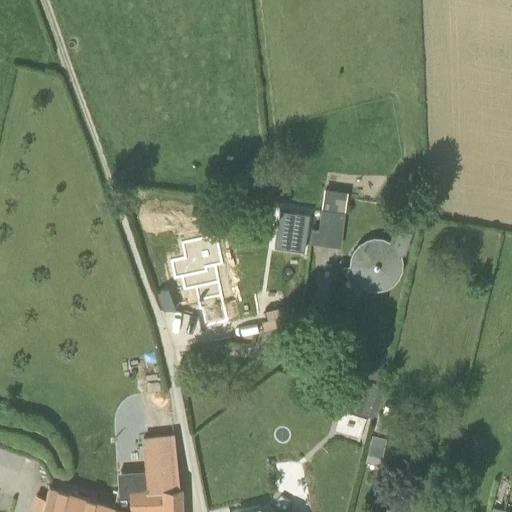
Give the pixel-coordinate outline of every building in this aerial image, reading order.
[(339,247),(347,191),(323,189),(316,228),(310,227),(308,243),(339,247)] [(309,212),(279,207),(274,245),(304,249),(309,212)] [(366,238),(364,239),(362,240),(360,241),(359,243),(357,245),(356,246),(354,248),(353,250),(352,252),(351,255),(351,257),(350,259),(350,261),(350,264),(350,266),(351,268),(351,270),(352,272),(353,274),(354,276),(355,278),(357,279),(358,281),(360,282),(362,283),(369,287),(372,287),(374,287),(376,288),(378,287),(381,287),(383,287),(385,286),(389,284),(391,283),(393,281),(394,280),(396,278),(397,276),(398,274),(399,272),(400,270),(401,268),(401,265),(401,263),(401,261),(401,259),(401,257),(400,254),(403,253),(409,231),(392,226),(387,240),(385,238),(382,238),(380,237),(377,237),(374,237),(372,237),(369,237),(366,238)] [(177,290),(181,309),(206,304),(210,325),(257,316),(252,293),(280,288),(279,283),(271,248),(220,258),(216,236),(182,242),(185,257),(171,260),(175,279),(183,277),(185,289),(177,290)] [(175,308),(167,287),(156,291),(163,308),(175,308)] [(367,416),(383,370),(353,359),(337,405),(367,416)] [(73,492),(49,484),(39,511),(180,511),(180,485),(179,485),(173,433),(67,444),(71,471),(117,465),(120,489),(103,491),(102,500),(73,490),(73,492)] [(386,437),(372,433),(364,459),(379,463),(386,437)]
